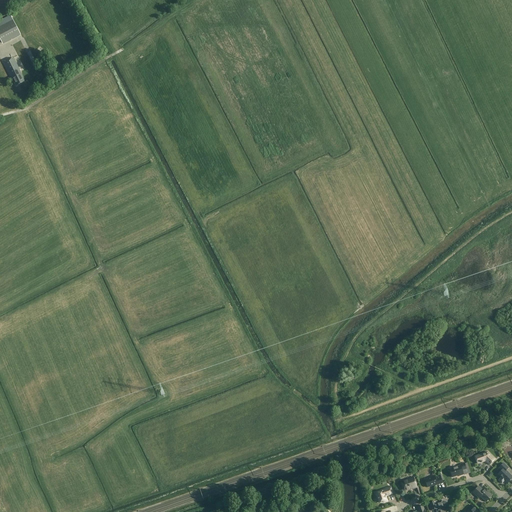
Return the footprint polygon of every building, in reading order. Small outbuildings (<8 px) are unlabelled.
[(10,15),(0,20),(0,39),(3,44),(21,34),(10,15)] [(20,72),(13,58),(7,61),(5,57),(2,59),(11,76),(16,86),(25,82),(20,72)] [(485,461),(490,465),(495,460),(487,453),(475,457),(477,464),(481,463),(482,463),(482,462),(485,461)] [(466,469),(464,463),(460,465),(460,466),(450,470),(452,478),(460,475),(460,476),(463,475),(462,471),(466,469)] [(498,475),(501,478),(499,480),(502,484),(504,481),(507,484),(511,478),(511,476),(506,471),(508,468),(503,463),(499,468),(502,471),(498,475)] [(413,489),(417,487),(413,476),(413,477),(414,478),(401,483),(401,481),(400,481),(404,491),(413,488),(413,489)] [(442,483),(440,477),(435,479),(434,476),(431,477),(431,478),(425,480),(424,478),(427,488),(434,485),(434,486),(442,483)] [(393,494),(390,487),(385,488),(385,489),(375,493),(376,496),(377,496),(379,503),(383,502),(383,503),(388,501),(386,496),(387,495),(388,496),(393,494)] [(481,497),(486,502),(492,496),(485,489),(483,491),(478,487),(473,493),(479,499),(481,497)] [(444,511),(444,509),(447,502),(444,501),(443,501),(442,501),(442,502),(442,503),(437,505),(436,502),(429,504),(431,510),(435,509),(435,511),(444,511)]
